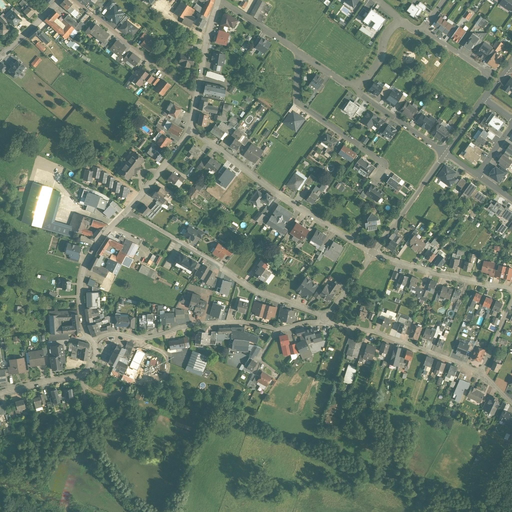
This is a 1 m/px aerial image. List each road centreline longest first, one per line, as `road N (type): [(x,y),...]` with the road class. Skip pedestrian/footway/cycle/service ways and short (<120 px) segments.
road 1 (residential): [(127,212),(258,293),(324,317)]
road 2 (residential): [(372,252),(191,130)]
road 3 (residential): [(93,345),(107,335),(149,339),(206,324),(277,331)]
road 4 (residential): [(377,177),(382,162),(300,105),(300,54)]
road 5 (residential): [(324,322),(375,332),(482,373)]
road 6 (residential): [(72,0),(197,98)]
road 7 (track): [(147,511),(94,444),(82,377)]
road 8 (residential): [(93,345),(82,319),(83,272),(127,212)]
road 9 (residential): [(511,292),(372,252)]
road 10 (residential): [(445,153),(372,252)]
